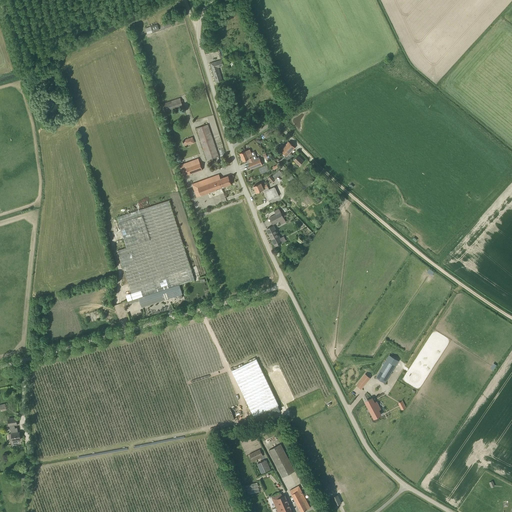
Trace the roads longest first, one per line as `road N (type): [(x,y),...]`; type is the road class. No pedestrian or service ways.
road 1 (unclassified): [(0,370),(285,284)]
road 2 (track): [(511,318),(459,285),(302,149)]
road 3 (unclassified): [(408,486),(375,457),(285,284)]
road 4 (unclassified): [(233,148),(199,33),(211,0)]
road 5 (track): [(23,363),(24,511)]
road 6 (unclassified): [(285,284),(233,148)]
